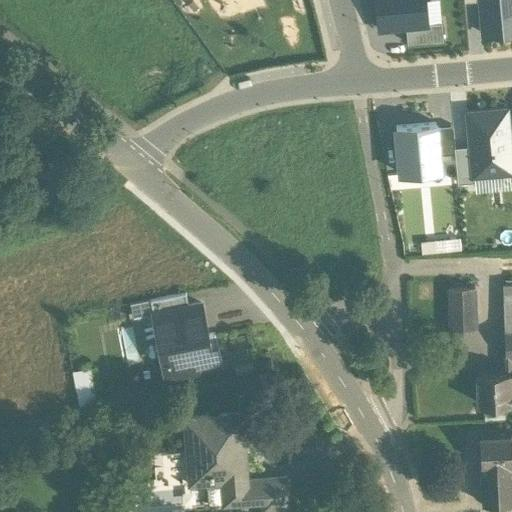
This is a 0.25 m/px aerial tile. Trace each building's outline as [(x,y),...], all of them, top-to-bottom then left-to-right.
[(375,0),(378,28),(406,26),(427,24),(424,0),(375,0)] [(511,30),(511,0),(479,0),(483,33),(511,30)] [(441,23),(427,24),(406,26),(408,41),(442,38),(441,23)] [(472,175),(509,171),(511,170),(506,107),(466,111),(469,145),(472,175)] [(396,126),(401,174),(439,170),(438,153),(435,126),(435,123),(396,126)] [(452,125),(435,126),(438,153),(454,152),(454,146),(452,125)] [(469,145),(454,146),(454,152),(457,182),(473,180),(472,175),(469,145)] [(511,283),(501,283),(502,328),(511,328),(511,283)] [(472,284),(447,285),(448,327),(474,326),(472,284)] [(200,303),(152,312),(153,318),(172,314),(174,323),(200,318),(201,320),(204,319),(200,303)] [(214,333),(204,335),(201,320),(200,318),(174,323),(172,314),(153,318),(162,363),(175,361),(177,372),(198,368),(197,364),(219,360),(214,333)] [(511,328),(502,328),(503,353),(511,352),(511,328)] [(507,368),(474,370),(475,402),(490,401),(490,409),(502,408),(502,401),(509,400),(508,384),(507,368)] [(505,408),(502,408),(490,409),(484,409),(484,422),(505,421),(505,408)] [(248,413),(184,417),(189,483),(221,480),(222,503),(247,501),(246,480),(243,437),(249,436),(248,413)] [(510,432),(479,434),(480,462),(511,460),(511,458),(511,445),(510,432)] [(511,460),(480,462),(482,502),(511,500),(511,457),(511,458),(511,460)] [(286,477),(246,480),(247,501),(262,500),(263,508),(288,507),(286,477)]
